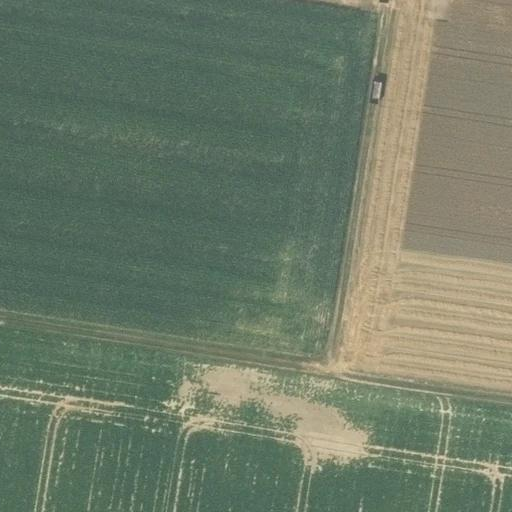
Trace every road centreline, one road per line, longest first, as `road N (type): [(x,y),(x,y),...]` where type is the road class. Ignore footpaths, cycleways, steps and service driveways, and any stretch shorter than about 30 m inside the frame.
road 1 (track): [(511,410),(0,326)]
road 2 (track): [(332,381),(391,0)]
